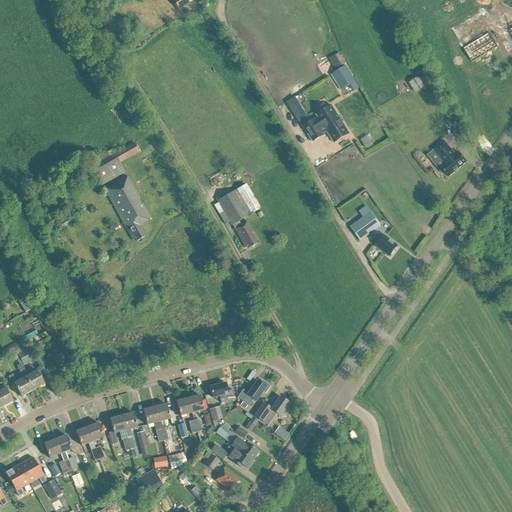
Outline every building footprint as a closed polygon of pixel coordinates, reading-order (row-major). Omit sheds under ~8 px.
[(188,2),(187,0),(172,0),(178,9),(188,2)] [(472,63),(497,47),(489,32),(491,31),(482,13),(452,31),(472,63)] [(504,14),(492,21),(499,35),(511,29),(504,14)] [(340,52),(330,57),(336,68),(346,63),(340,52)] [(360,88),(346,66),(331,75),(341,90),(348,86),(353,93),(360,88)] [(431,84),(425,73),(409,83),(415,94),(431,84)] [(298,96),(288,100),(297,122),(307,118),(298,96)] [(315,120),(303,127),(313,142),(324,135),(324,134),(327,132),(334,144),(349,134),(332,106),(316,115),(319,119),(315,121),(315,120)] [(456,155),(444,141),(433,150),(445,164),(440,168),(448,178),(467,162),(458,153),(456,155)] [(119,163),(139,152),(133,143),(114,153),(112,149),(98,157),(95,152),(85,158),(90,167),(95,175),(101,186),(124,173),(119,163)] [(136,242),(144,237),(139,228),(145,224),(144,223),(150,220),(127,177),(104,190),(132,240),(134,239),(136,242)] [(240,225),(238,222),(260,209),(246,184),(216,201),(219,205),(215,208),(225,225),(229,223),(231,226),(232,225),(244,247),(247,246),(248,249),(257,244),(251,234),(253,233),(247,222),(240,225)] [(360,240),(380,226),(371,213),(351,228),(360,240)] [(59,230),(70,224),(65,215),(54,220),(59,230)] [(382,237),(374,231),(369,238),(377,244),(375,246),(389,257),(397,246),(383,236),(382,237)] [(84,274),(95,268),(92,262),(81,268),(84,274)] [(25,313),(32,309),(27,300),(20,304),(25,313)] [(7,356),(21,348),(18,343),(4,350),(7,356)] [(23,365),(35,359),(29,348),(17,354),(23,365)] [(26,380),(32,391),(43,385),(36,371),(27,376),(20,364),(16,366),(23,378),(24,378),(26,380)] [(24,378),(23,378),(16,382),(12,375),(8,377),(12,385),(14,384),(21,397),(32,391),(26,380),(24,378)] [(260,383),(257,381),(248,393),(243,390),(237,398),(247,406),(252,399),(256,402),(262,392),(265,393),(269,387),(262,381),(260,383)] [(227,391),(225,383),(209,387),(212,398),(219,396),(221,404),(235,400),(232,390),(227,391)] [(0,406),(1,408),(12,402),(5,389),(0,391),(0,406)] [(188,399),(191,414),(203,411),(203,410),(201,401),(199,396),(188,399)] [(263,403),(254,416),(257,418),(267,425),(275,414),(279,416),(289,403),(280,397),(271,409),(263,403)] [(180,417),(191,414),(188,399),(176,402),(180,417)] [(154,408),(163,441),(168,440),(163,421),(170,419),(166,405),(154,408)] [(220,422),(220,419),(222,418),(219,407),(209,410),(212,422),(214,428),(220,422)] [(158,443),(163,441),(154,408),(143,411),(146,425),(153,424),(158,443)] [(121,417),(125,431),(127,438),(130,450),(135,449),(130,430),(137,428),(133,414),(121,417)] [(206,428),(212,426),(209,415),(203,416),(206,428)] [(113,434),(125,431),(121,417),(110,420),(113,434)] [(252,417),(244,428),(250,432),(258,421),(252,417)] [(87,428),(92,442),(103,437),(98,423),(87,428)] [(181,439),(188,437),(184,423),(177,425),(181,439)] [(243,439),(247,434),(238,427),(234,433),(243,439)] [(284,441),(289,434),(278,427),(273,433),(284,441)] [(101,465),(99,460),(95,449),(92,442),(87,428),(75,432),(81,446),(88,444),(95,462),(96,467),(101,465)] [(140,449),(147,448),(142,432),(136,434),(140,449)] [(235,437),(228,432),(223,439),(231,445),(235,439),(233,438),(235,437)] [(55,440),(60,454),(71,450),(66,436),(55,440)] [(125,451),(130,450),(127,438),(122,440),(125,451)] [(231,446),(235,448),(252,460),(252,461),(258,452),(246,444),(237,438),(231,446)] [(49,459),(60,454),(55,440),(43,445),(49,459)] [(222,460),(227,453),(215,445),(210,452),(222,460)] [(95,449),(99,460),(104,458),(100,447),(95,449)] [(246,469),(252,460),(235,448),(228,457),(234,461),(233,462),(240,467),(241,465),(246,469)] [(183,451),(168,455),(171,468),(186,464),(183,451)] [(212,470),(213,469),(219,461),(206,452),(203,457),(207,460),(204,465),(212,470)] [(18,465),(29,485),(39,479),(41,484),(45,481),(43,477),(43,476),(32,457),(18,465)] [(154,469),(167,467),(165,457),(152,459),(154,469)] [(63,462),(67,473),(72,471),(68,460),(63,462)] [(63,474),(67,473),(63,462),(58,463),(63,474)] [(54,478),(60,474),(55,464),(48,468),(54,478)] [(20,489),(29,485),(18,465),(5,473),(19,496),(23,494),(20,489)] [(144,473),(141,468),(135,472),(137,477),(144,473)] [(153,470),(144,475),(153,490),(162,485),(153,470)] [(232,490),(238,481),(222,470),(215,481),(223,487),(224,485),(232,490)] [(74,483),(82,480),(79,473),(71,476),(74,483)] [(51,500),(61,494),(53,480),(43,486),(51,500)] [(201,504),(206,498),(195,486),(189,492),(201,504)] [(138,497),(135,491),(124,496),(128,503),(138,497)]
